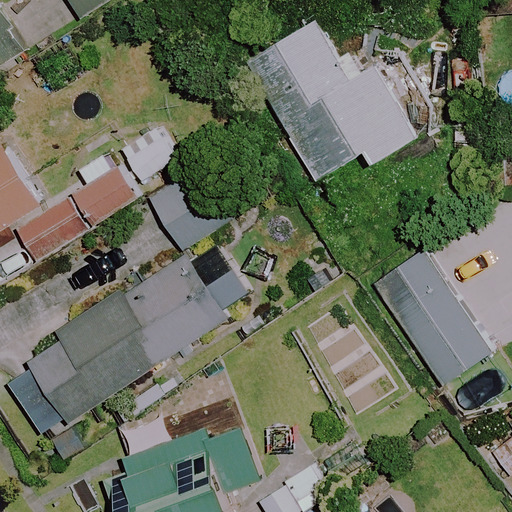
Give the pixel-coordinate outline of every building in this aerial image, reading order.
[(112,0),(73,0),(84,17),(112,0)] [(0,70),(29,53),(0,3),(0,70)] [(351,75),(318,16),(249,54),(319,182),(371,153),(379,169),(427,143),(418,127),(380,59),(351,75)] [(183,157),(161,126),(127,149),(149,181),(183,157)] [(0,232),(43,206),(4,142),(0,144),(0,232)] [(141,199),(111,152),(68,179),(77,192),(20,228),(41,262),(141,199)] [(209,162),(154,196),(188,251),(243,217),(209,162)] [(494,353),(425,244),(371,279),(440,387),(494,353)] [(230,323),(188,253),(57,333),(64,344),(10,377),(46,435),(230,323)] [(116,511),(237,511),(232,498),(263,488),(242,424),(103,470),(116,511)] [(511,475),(511,438),(493,451),(510,477),(511,475)]
